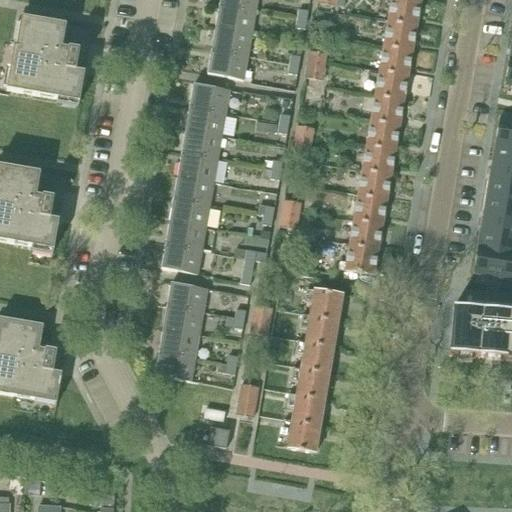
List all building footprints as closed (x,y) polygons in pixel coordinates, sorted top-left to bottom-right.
[(220,0),(219,7),(255,13),(257,0),(220,0)] [(420,3),(404,0),(390,0),(387,23),(415,28),(420,3)] [(255,13),(219,7),(215,30),(251,36),(255,13)] [(299,11),(297,20),(306,22),(308,12),(299,11)] [(79,105),(84,75),(76,73),(79,53),(62,50),(66,27),(21,19),(16,48),(14,47),(6,92),(79,105)] [(306,22),(297,20),(296,29),(305,31),(306,22)] [(415,28),(387,23),(383,48),(411,52),(415,28)] [(215,30),(211,53),(247,59),(251,36),(215,30)] [(411,52),(383,48),(379,72),(407,77),(411,52)] [(309,52),(307,60),(326,63),(327,55),(309,52)] [(247,59),(211,53),(207,76),(243,82),(247,59)] [(291,56),(289,66),(299,68),(300,58),(291,56)] [(307,60),(306,69),(324,72),(326,63),(307,60)] [(299,68),(289,66),(288,75),(297,76),(299,68)] [(324,72),(306,69),(304,78),(323,81),(324,72)] [(407,77),(379,72),(374,97),(403,102),(407,77)] [(193,86),(189,109),(225,115),(229,92),(193,86)] [(403,102),(374,97),(370,122),(399,127),(403,102)] [(225,115),(189,109),(185,132),(221,138),(225,115)] [(281,116),(279,125),(289,126),(290,117),(281,116)] [(511,121),(499,119),(495,146),(511,148),(511,121)] [(399,127),(370,122),(366,147),(394,152),(399,127)] [(269,125),(267,134),(275,136),(276,126),(269,125)] [(289,126),(279,125),(278,134),(287,136),(289,126)] [(296,126),(294,135),(313,138),(314,129),(296,126)] [(185,132),(181,155),(217,161),(221,138),(185,132)] [(294,135),(293,143),(311,147),(313,138),(294,135)] [(311,147),(293,143),(291,152),(310,155),(311,147)] [(511,148),(495,146),(491,171),(511,174),(511,148)] [(394,152),(366,147),(362,172),(390,177),(394,152)] [(217,161),(181,155),(177,178),(213,184),(217,161)] [(273,162),(272,171),(281,172),(282,163),(273,162)] [(0,242),(53,252),(59,222),(50,221),(53,201),(36,198),(40,175),(0,167),(0,242)] [(262,179),(269,180),(270,171),(263,170),(262,179)] [(281,172),(272,171),(270,180),(279,182),(281,172)] [(511,174),(491,171),(486,197),(511,201),(511,174)] [(390,177),(362,172),(357,197),(386,202),(390,177)] [(177,178),(173,201),(209,207),(213,184),(177,178)] [(386,202),(357,197),(353,222),(382,226),(386,202)] [(511,201),(486,197),(482,222),(511,227),(511,201)] [(173,201),(169,224),(205,231),(209,207),(173,201)] [(283,201),(282,209),(300,212),(301,204),(283,201)] [(264,216),(264,217),(273,219),(274,209),(265,207),(264,216)] [(282,209),(280,218),(298,221),(300,212),(282,209)] [(273,219),(264,217),(262,226),(271,228),(273,219)] [(298,221),(280,218),(279,227),(297,230),(298,221)] [(382,226),(353,222),(349,246),(377,251),(382,226)] [(511,227),(482,222),(478,248),(498,252),(511,254),(511,227)] [(169,224),(165,247),(201,254),(205,231),(169,224)] [(268,241),(270,234),(260,232),(259,240),(268,241)] [(269,244),(245,241),(244,249),(268,252),(269,244)] [(377,251),(349,246),(345,271),(373,276),(377,251)] [(201,254),(165,247),(161,270),(197,277),(201,254)] [(478,248),(473,275),(494,278),(498,252),(478,248)] [(245,261),(247,251),(235,249),(234,259),(245,261)] [(247,251),(245,261),(254,263),(254,262),(265,264),(267,255),(247,251)] [(511,254),(498,252),(494,278),(511,281),(511,254)] [(254,263),(245,261),(241,285),(250,287),(254,263)] [(170,285),(166,308),(203,314),(207,291),(170,285)] [(311,317),(337,321),(341,295),(306,289),(304,302),(313,304),(311,317)] [(254,306),(252,316),(270,320),(272,310),(254,306)] [(203,314),(166,308),(162,331),(199,337),(203,314)] [(453,309),(449,355),(511,360),(511,308),(510,308),(509,313),(453,309)] [(236,311),(235,320),(244,321),(246,312),(236,311)] [(306,343),(332,347),(337,321),(311,317),(301,315),(299,329),(308,330),(306,343)] [(252,316),(250,326),(269,329),(270,320),(252,316)] [(225,328),(233,329),(235,320),(226,318),(225,328)] [(0,395),(56,405),(61,375),(53,373),(56,353),(39,350),(43,328),(0,320),(0,395)] [(244,321),(235,320),(233,329),(242,331),(244,321)] [(269,329),(250,326),(248,336),(267,339),(269,329)] [(162,331),(158,354),(195,361),(199,337),(162,331)] [(302,369),(328,374),(332,347),(306,343),(297,341),(295,355),(304,357),(302,369)] [(195,361),(158,354),(154,377),(190,384),(195,361)] [(220,365),(236,368),(238,358),(217,355),(215,364),(220,365)] [(218,374),(225,375),(234,377),(236,368),(220,365),(218,374)] [(297,396),(323,400),(328,374),(302,369),(292,368),(290,382),(299,383),(297,396)] [(240,385),(239,395),(257,398),(258,388),(240,385)] [(293,422),(319,427),(323,400),(297,396),(288,394),(286,408),(295,409),(293,422)] [(239,395),(237,405),(255,408),(257,398),(239,395)] [(255,408),(237,405),(235,415),(253,418),(255,408)] [(314,454),(319,427),(293,422),(283,421),(281,434),(290,436),(288,450),(314,454)] [(230,448),(232,434),(213,431),(211,445),(230,448)] [(100,510),(113,511),(113,497),(100,497),(100,510)] [(8,511),(9,505),(8,505),(8,500),(0,499),(0,511),(8,511)]
